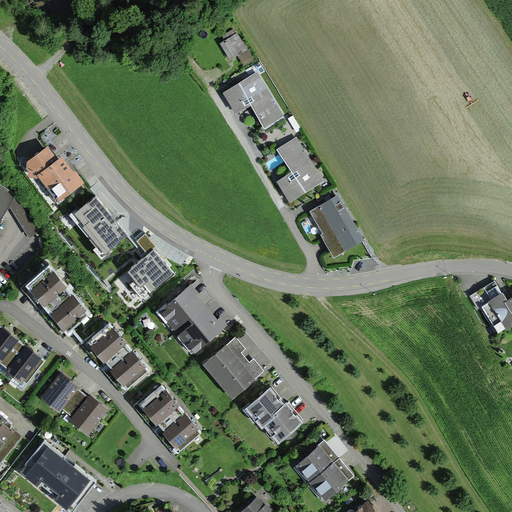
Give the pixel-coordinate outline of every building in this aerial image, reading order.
[(248,48),(235,32),(221,43),(234,59),(248,48)] [(235,85),(266,131),(287,116),(257,71),(235,85)] [(276,148),(303,192),(327,178),(300,134),(276,148)] [(23,163),(60,201),(86,176),(50,138),(23,163)] [(283,181),(291,175),(277,156),(269,163),(283,181)] [(0,183),(0,215),(14,192),(0,183)] [(309,210),(333,255),(361,241),(337,196),(309,210)] [(129,240),(95,201),(73,220),(107,259),(129,240)] [(141,298),(174,273),(154,248),(122,273),(141,298)] [(92,309),(50,265),(25,288),(67,333),(92,309)] [(487,311),(507,299),(495,280),(472,295),(479,307),(483,304),(487,311)] [(205,306),(188,285),(160,309),(176,329),(205,306)] [(511,295),(507,299),(487,311),(498,329),(511,320),(511,295)] [(221,326),(205,306),(176,329),(193,349),(221,326)] [(114,319),(85,342),(123,389),(151,366),(114,319)] [(0,346),(11,333),(0,324),(0,346)] [(22,342),(11,333),(0,346),(0,366),(2,368),(22,342)] [(33,350),(22,342),(2,368),(13,376),(33,350)] [(240,359),(226,342),(205,359),(219,376),(240,359)] [(44,359),(33,350),(13,376),(24,385),(44,359)] [(253,375),(240,359),(219,376),(232,392),(253,375)] [(81,384),(63,370),(42,396),(60,411),(63,408),(67,411),(83,391),(78,387),(81,384)] [(134,406),(175,453),(206,426),(165,379),(134,406)] [(248,405),(262,422),(285,402),(271,385),(248,405)] [(88,394),(83,391),(67,411),(71,415),(69,418),(88,434),(109,408),(90,392),(88,394)] [(262,422),(277,439),(300,419),(285,402),(262,422)] [(0,460),(23,431),(0,412),(0,460)] [(94,480),(47,440),(22,468),(70,508),(94,480)] [(297,464),(310,480),(338,458),(324,442),(297,464)] [(310,480),(324,497),(351,474),(338,458),(310,480)] [(242,511),(272,511),(258,497),(242,511)] [(351,511),(379,511),(368,498),(351,511)]
